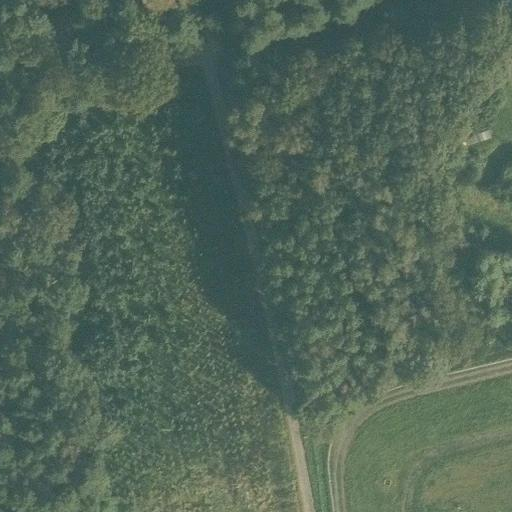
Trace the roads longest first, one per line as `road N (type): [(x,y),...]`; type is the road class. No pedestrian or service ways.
road 1 (unclassified): [(359,0),(207,51),(301,417),(313,511)]
road 2 (track): [(0,132),(207,51)]
